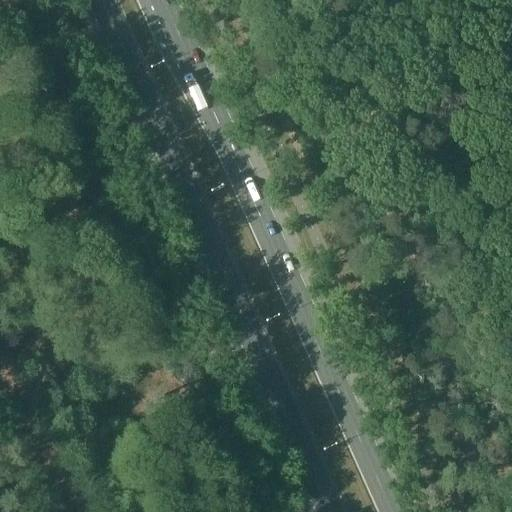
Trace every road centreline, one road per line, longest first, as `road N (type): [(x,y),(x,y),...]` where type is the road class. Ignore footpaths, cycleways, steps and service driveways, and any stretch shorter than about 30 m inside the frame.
road 1 (primary): [(392,511),(163,0)]
road 2 (primary): [(100,0),(328,511)]
road 3 (unknown): [(184,511),(0,172)]
road 4 (unknown): [(511,260),(471,165),(473,56),(458,24),(411,0)]
road 5 (unknown): [(458,24),(265,121)]
